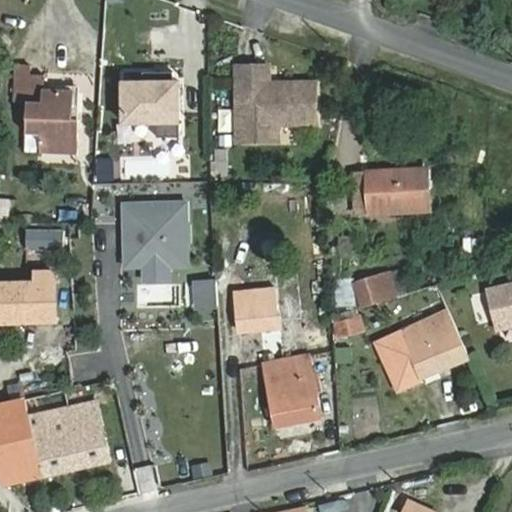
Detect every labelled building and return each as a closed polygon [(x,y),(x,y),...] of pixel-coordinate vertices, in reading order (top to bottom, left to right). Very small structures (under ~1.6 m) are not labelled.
[(184,44),(130,26),(124,45),(178,62),(184,44)] [(14,101),(29,101),(30,75),(31,64),(15,64),(14,101)] [(237,66),(238,142),(259,141),(259,131),(271,131),(279,128),(317,128),(316,87),(281,87),(281,91),(269,91),(269,87),(269,66),(237,66)] [(30,75),(29,101),(26,153),(78,155),(80,120),(73,119),(75,91),(43,89),(44,76),(30,75)] [(259,141),(279,141),(279,128),(271,131),(259,131),(259,141)] [(226,175),(226,148),(215,148),(214,175),(226,175)] [(356,173),(358,214),(430,210),(427,169),(356,173)] [(0,197),(0,216),(9,216),(9,198),(0,197)] [(170,267),(188,267),(188,199),(119,198),(119,270),(138,270),(138,283),(170,283),(170,267)] [(51,274),(36,274),(36,276),(0,276),(0,324),(36,324),(36,286),(46,286),(51,286),(51,274)] [(382,278),(363,279),(365,307),(384,302),(382,278)] [(192,279),(192,308),(215,308),(215,279),(192,279)] [(353,279),(338,280),(339,306),(354,305),(353,279)] [(36,286),(36,324),(58,323),(58,291),(46,291),(46,286),(36,286)] [(255,287),(236,289),(241,333),(281,328),(279,303),(257,306),(255,287)] [(511,290),(497,293),(504,332),(511,330),(511,290)] [(330,318),(338,338),(364,328),(356,308),(330,318)] [(450,313),(407,333),(423,371),(428,384),(442,378),(439,371),(470,357),(450,313)] [(325,420),(311,352),(309,353),(307,344),(295,347),(297,355),(263,362),(277,430),(325,420)] [(26,401),(0,406),(0,457),(6,484),(109,461),(96,402),(29,417),(26,401)] [(155,464),(136,468),(142,495),(160,491),(155,464)] [(433,511),(410,501),(405,511),(433,511)]
